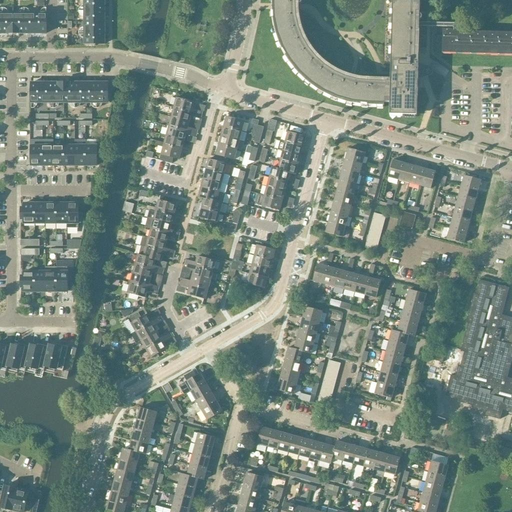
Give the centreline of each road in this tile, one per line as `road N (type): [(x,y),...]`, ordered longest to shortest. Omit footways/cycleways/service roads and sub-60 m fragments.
road 1 (residential): [(207,347),(277,300),(326,119)]
road 2 (residential): [(80,511),(113,404),(191,356)]
road 3 (residential): [(408,265),(414,240),(487,260),(511,170)]
road 4 (residential): [(511,170),(326,119)]
road 5 (residential): [(13,182),(13,60),(52,60)]
road 6 (residential): [(11,325),(13,193)]
